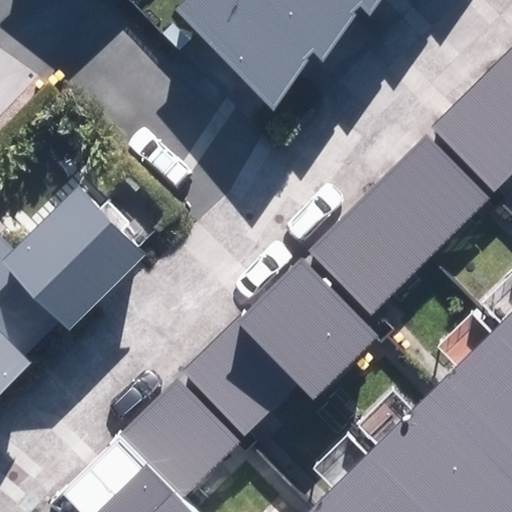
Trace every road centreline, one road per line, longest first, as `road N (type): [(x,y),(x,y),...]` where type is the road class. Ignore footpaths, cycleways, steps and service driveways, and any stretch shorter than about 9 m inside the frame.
road 1 (residential): [(267,220),(0,469)]
road 2 (residential): [(9,0),(267,220)]
road 3 (residential): [(500,0),(267,220)]
